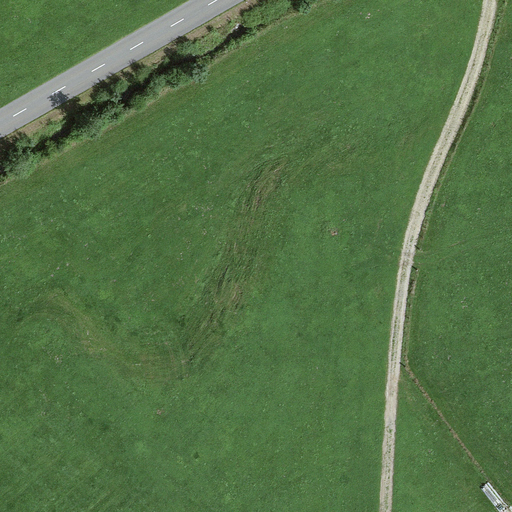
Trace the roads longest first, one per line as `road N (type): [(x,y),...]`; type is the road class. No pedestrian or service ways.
road 1 (track): [(490,0),(406,264),(385,511)]
road 2 (tertiary): [(0,123),(217,0)]
